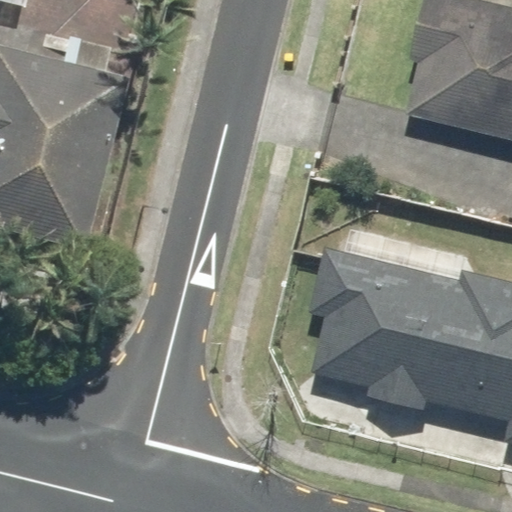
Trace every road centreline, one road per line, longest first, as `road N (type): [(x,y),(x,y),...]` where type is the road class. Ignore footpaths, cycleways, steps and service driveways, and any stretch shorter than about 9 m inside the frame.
road 1 (residential): [(263,0),(140,506)]
road 2 (residential): [(140,506),(0,471)]
